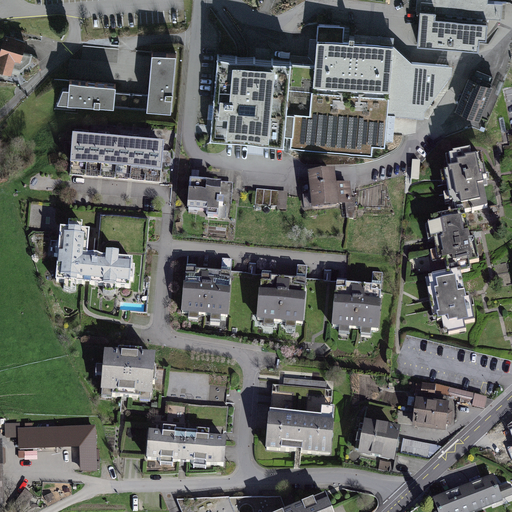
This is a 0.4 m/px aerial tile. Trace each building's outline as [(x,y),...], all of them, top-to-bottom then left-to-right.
[(422,0),(422,51),(481,53),(482,41),(490,41),(490,19),(507,18),(506,4),(491,2),(491,0),(422,0)] [(317,68),(224,58),(213,143),(287,150),(291,115),(314,117),(314,104),(377,108),(376,97),(392,97),(391,117),(427,121),(426,113),(455,77),(456,69),(414,66),(397,47),(346,43),(347,28),(322,27),(317,68)] [(29,42),(7,36),(0,60),(0,72),(14,76),(18,63),(23,64),(29,42)] [(180,57),(157,54),(152,98),(151,114),(174,116),(180,57)] [(497,88),(473,78),(459,112),(483,122),(497,88)] [(120,88),(75,84),(74,91),(67,90),(60,106),(117,111),(120,88)] [(128,105),(148,106),(149,93),(129,91),(128,105)] [(92,155),(93,142),(78,141),(76,166),(83,167),(90,167),(92,155)] [(116,144),(93,142),(92,155),(167,162),(168,150),(116,144)] [(120,170),(123,145),(108,144),(105,169),(113,170),(120,170)] [(135,172),(138,147),(123,145),(120,170),(128,171),(135,172)] [(150,173),(153,148),(138,147),(135,172),(143,173),(150,173)] [(167,162),(168,150),(153,148),(150,173),(158,174),(165,175),(167,162)] [(451,160),(461,217),(470,215),(492,211),(482,154),(451,160)] [(319,158),(309,156),(307,167),(316,169),(319,158)] [(340,175),(314,178),(318,212),(355,207),(352,187),(342,188),(340,175)] [(228,189),(195,186),(192,213),(226,216),(228,189)] [(283,195),(258,192),(256,207),(281,209),(283,195)] [(481,272),(470,215),(439,221),(449,277),(463,275),(481,272)] [(96,235),(66,233),(61,285),(135,291),(137,264),(94,260),(96,235)] [(237,276),(187,272),(184,318),(234,322),(237,276)] [(476,323),(472,301),(468,302),(463,275),(449,277),(432,280),(434,292),(430,293),(436,324),(445,322),(448,337),(467,333),(465,326),(476,323)] [(312,281),(263,277),(259,324),(309,327),(312,281)] [(388,288),(338,285),(335,331),(384,334),(388,288)] [(161,359),(110,356),(107,395),(158,398),(161,359)] [(335,390),(273,387),(271,453),(332,455),(335,390)] [(446,435),(449,406),(418,402),(415,431),(446,435)] [(395,464),(401,431),(367,425),(361,457),(395,464)] [(19,428),(8,428),(8,439),(19,439),(19,428)] [(96,431),(21,433),(22,454),(82,452),(83,474),(97,474),(96,431)] [(225,441),(153,435),(151,465),(230,470),(233,441),(225,441)] [(467,490),(475,511),(483,511),(511,501),(511,489),(504,486),(500,488),(496,478),(467,490)] [(475,511),(467,490),(436,502),(439,511),(475,511)] [(30,511),(37,503),(26,495),(18,506),(26,511),(30,511)] [(335,511),(332,502),(305,511),(335,511)]
